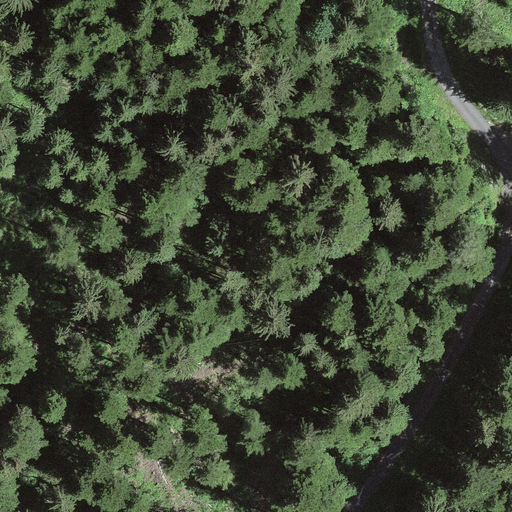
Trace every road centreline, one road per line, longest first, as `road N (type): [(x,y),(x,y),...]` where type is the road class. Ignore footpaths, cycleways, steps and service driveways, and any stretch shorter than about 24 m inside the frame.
road 1 (unclassified): [(354,511),(511,255)]
road 2 (unclassified): [(511,161),(453,84),(423,0)]
